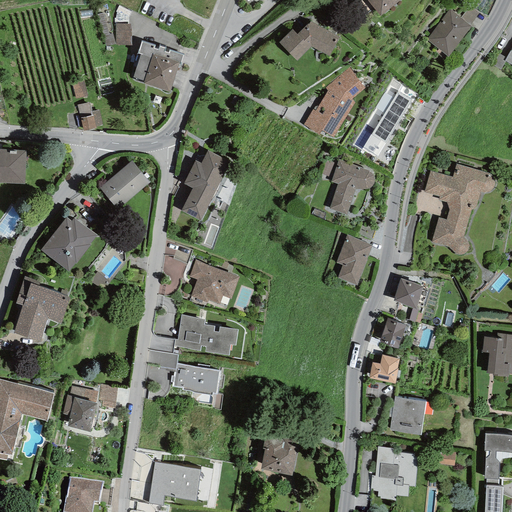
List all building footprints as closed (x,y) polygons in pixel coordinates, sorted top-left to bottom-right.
[(368,0),(380,14),(397,0),(368,0)] [(471,24),(449,9),(427,40),(449,56),(471,24)] [(116,20),(116,41),(130,42),(131,20),(116,20)] [(339,37),(310,20),(308,24),(308,22),(297,33),(292,28),(279,41),(297,60),(311,46),(328,56),(339,37)] [(154,45),(141,40),(137,52),(140,53),(132,76),(144,79),(142,83),(169,92),(179,63),(180,64),(183,54),(169,49),(168,52),(164,50),(165,46),(160,45),(158,49),(154,47),(154,45)] [(511,47),(506,57),(498,52),(491,64),(500,70),(506,60),(511,63),(511,47)] [(365,87),(349,67),(325,88),(327,90),(315,110),(313,109),(302,125),(319,134),(322,129),(334,136),(355,102),(352,98),(365,87)] [(74,80),(76,94),(87,93),(86,79),(74,80)] [(393,79),(353,144),(364,151),(366,149),(377,155),(401,116),(405,118),(419,96),(393,79)] [(89,101),(75,105),(83,131),(96,127),(89,101)] [(25,150),(0,149),(0,181),(24,183),(25,150)] [(200,163),(195,160),(183,182),(193,187),(180,209),(200,220),(231,162),(208,149),(200,163)] [(330,173),(334,158),(326,157),(323,171),(330,173)] [(150,181),(132,159),(99,187),(117,208),(150,181)] [(331,181),(337,184),(329,209),(346,215),(355,188),(367,188),(369,187),(371,185),(373,183),(373,182),(374,178),(374,175),(372,172),(370,170),(338,161),(331,181)] [(489,173),(455,164),(452,176),(430,170),(424,192),(439,195),(438,199),(447,202),(449,209),(446,220),(438,217),(431,241),(445,246),(448,246),(450,248),(454,252),(456,254),(458,254),(460,254),(463,254),(465,253),(466,252),(467,249),(467,248),(468,246),(468,244),(467,242),(466,240),(463,236),(471,209),(472,209),(474,209),(475,208),(476,206),(479,192),(482,192),(486,192),(490,190),(492,189),(494,186),(494,183),(494,180),(494,177),(492,175),(489,173)] [(97,234),(74,215),(70,220),(66,216),(40,248),(68,270),(75,261),(76,262),(91,243),(90,242),(97,234)] [(372,244),(346,234),(336,262),(342,264),(337,277),(357,284),(372,244)] [(239,276),(195,260),(189,276),(196,279),(190,296),(225,309),(229,297),(231,298),(239,276)] [(33,279),(24,276),(15,302),(22,304),(13,331),(40,340),(48,318),(61,322),(70,295),(32,282),(33,279)] [(423,285),(400,278),(393,300),(416,307),(423,285)] [(205,318),(181,315),(177,339),(176,339),(175,346),(200,350),(201,344),(205,345),(205,350),(229,354),(230,344),(235,344),(238,329),(219,326),(219,331),(214,330),(214,326),(204,324),(205,318)] [(405,323),(387,317),(378,341),(397,347),(405,323)] [(511,333),(506,333),(506,338),(483,336),(481,351),(489,352),(487,372),(492,373),(492,375),(508,377),(509,373),(511,373),(511,333)] [(380,363),(372,361),(369,377),(395,382),(398,367),(397,367),(399,357),(382,354),(380,363)] [(220,370),(177,363),(173,386),(183,387),(182,390),(212,395),(213,392),(216,393),(220,370)] [(46,419),(53,392),(0,378),(0,458),(6,460),(8,454),(11,455),(22,413),(46,419)] [(98,401),(117,402),(118,384),(100,383),(98,401)] [(74,396),(67,394),(63,413),(70,415),(67,425),(90,431),(92,423),(97,401),(74,396)] [(426,401),(395,396),(390,429),(421,434),(426,401)] [(498,478),(500,462),(501,459),(511,456),(511,434),(485,433),(484,450),(486,450),(484,477),(498,478)] [(265,448),(260,468),(292,474),(298,441),(265,434),(262,447),(265,448)] [(414,485),(417,456),(414,456),(414,453),(394,451),(394,448),(378,446),(375,475),(372,475),(371,487),(373,487),(373,488),(377,489),(376,490),(378,491),(377,498),(395,500),(396,495),(408,496),(409,485),(414,485)] [(440,449),(440,461),(456,461),(456,449),(440,449)] [(201,469),(154,461),(148,502),(163,505),(164,495),(196,500),(201,469)] [(104,486),(70,479),(66,500),(65,500),(62,511),(93,511),(94,506),(99,507),(104,486)] [(501,511),(503,487),(485,485),(484,511),(501,511)]
